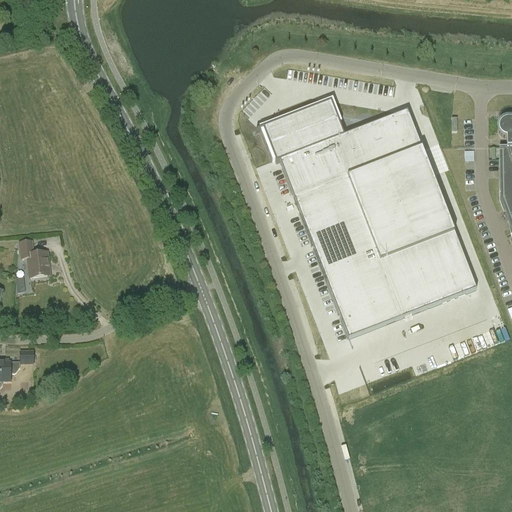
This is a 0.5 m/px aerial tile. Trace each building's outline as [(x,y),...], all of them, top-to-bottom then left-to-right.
[(326,105),(258,131),(271,165),(275,164),(347,351),(484,298),(437,175),(428,179),(418,152),(427,149),(412,110),(339,138),(326,105)] [(511,119),(505,120),(505,122),(502,124),(499,127),(498,130),(498,134),(499,138),(502,141),(506,142),(506,149),(498,149),(499,202),(511,235),(511,239),(510,240),(511,246),(511,119)] [(46,254),(33,255),(32,243),(18,244),(20,262),(27,261),(29,280),(47,278),(46,268),(47,268),(46,263),(48,263),(46,254)] [(33,353),(19,353),(19,364),(19,367),(33,367),(33,355),(33,353)] [(0,389),(2,388),(2,383),(10,383),(10,364),(8,364),(8,361),(0,361),(0,389)]
